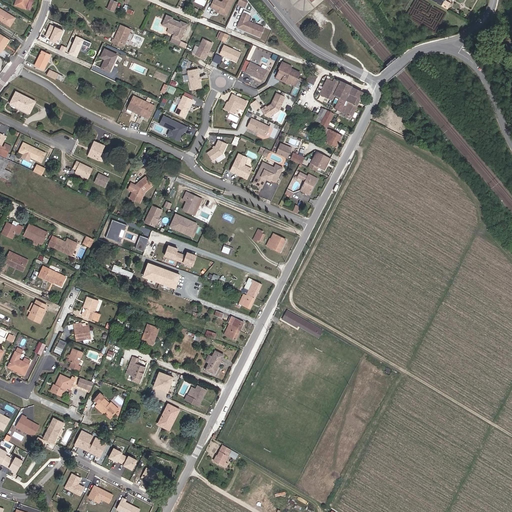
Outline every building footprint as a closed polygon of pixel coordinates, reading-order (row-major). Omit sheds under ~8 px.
[(34,0),(30,0),(27,8),(32,10),(35,0),(34,0)] [(219,8),(223,1),(222,0),(215,0),(213,5),(219,8)] [(225,0),(225,1),(223,1),(219,8),(222,10),(223,9),(227,11),(228,11),(231,8),(235,0),(225,0)] [(429,0),(449,12),(452,6),(445,2),(446,0),(429,0)] [(117,4),(111,1),(107,10),(113,12),(117,4)] [(265,27),(255,23),(252,23),(250,24),(249,21),(251,15),(244,12),(238,27),(262,37),(265,27)] [(10,15),(5,22),(18,31),(23,23),(10,15)] [(170,39),(178,43),(185,27),(163,17),(159,27),(165,30),(173,33),(171,38),(170,39)] [(66,34),(69,28),(55,21),(52,27),(66,34)] [(134,33),(123,28),(117,42),(116,41),(114,45),(124,50),(126,47),(127,47),(134,33)] [(11,41),(2,35),(0,37),(0,52),(2,54),(11,41)] [(88,53),(92,42),(74,35),(68,53),(77,57),(79,50),(88,53)] [(175,48),(178,43),(170,39),(168,44),(175,48)] [(204,59),(211,43),(202,39),(195,55),(204,59)] [(240,52),(223,44),(219,53),(236,61),(240,52)] [(43,69),(50,55),(42,51),(35,65),(43,69)] [(116,57),(103,51),(100,58),(105,61),(101,70),(108,73),(116,57)] [(211,63),(217,67),(222,57),(216,53),(211,63)] [(266,70),(249,62),(244,72),(261,80),(266,70)] [(299,75),(289,70),(290,68),(281,64),(279,70),(280,70),(278,73),(284,77),(281,82),(288,86),(288,85),(293,87),(299,75)] [(200,90),(197,70),(187,72),(190,92),(200,90)] [(47,77),(54,80),(55,78),(57,75),(50,71),(47,77)] [(315,81),(308,77),(304,84),(312,88),(315,81)] [(329,83),(326,81),(318,99),(329,105),(333,99),(338,102),(332,114),(339,118),(338,119),(348,124),(361,97),(330,81),(329,83)] [(11,103),(30,114),(36,103),(17,93),(11,103)] [(270,117),(277,112),(283,99),(275,94),(271,103),(272,104),(270,106),(269,105),(265,109),(264,108),(259,111),(263,117),(268,114),(270,117)] [(182,119),(190,101),(181,97),(172,114),(182,119)] [(242,111),(245,103),(231,97),(229,100),(230,101),(229,104),(227,105),(224,111),(232,115),(235,108),(242,111)] [(132,99),(125,112),(130,114),(131,113),(141,118),(141,119),(147,122),(153,110),(132,99)] [(251,103),(256,109),(261,105),(255,99),(251,103)] [(316,118),(327,123),(330,118),(319,112),(316,118)] [(394,131),(400,116),(390,112),(384,127),(401,134),(403,130),(399,128),(397,132),(394,131)] [(322,133),(327,123),(316,118),(312,124),(318,128),(317,130),(322,133)] [(183,131),(164,121),(160,129),(170,134),(167,140),(175,144),(179,137),(179,136),(180,134),(181,135),(183,131)] [(267,129),(250,121),(246,129),(255,134),(255,133),(257,134),(257,135),(263,138),(267,129)] [(339,141),(326,135),(321,145),(333,152),(339,141)] [(274,153),(287,158),(291,147),(279,142),(274,153)] [(219,158),(225,149),(216,144),(212,151),(204,157),(209,165),(219,158)] [(0,150),(8,155),(10,152),(12,148),(6,145),(4,149),(2,147),(0,149),(0,150)] [(86,158),(96,163),(99,156),(102,149),(93,145),(86,158)] [(36,152),(33,151),(33,149),(28,146),(26,151),(22,149),(20,153),(42,165),(47,156),(37,151),(36,152)] [(9,162),(0,157),(0,164),(1,165),(0,167),(0,169),(4,171),(9,162)] [(305,173),(313,176),(313,175),(320,178),(322,172),(325,174),(328,170),(325,167),(329,160),(322,157),(321,160),(317,159),(314,164),(313,163),(308,173),(306,171),(305,173)] [(241,170),(245,163),(236,158),(228,175),(232,177),(234,177),(236,178),(236,179),(244,183),(248,176),(242,173),(241,170)] [(291,159),(288,165),(295,168),(297,169),(300,163),(291,159)] [(74,175),(86,181),(90,172),(75,164),(72,171),(75,172),(74,175)] [(46,171),(38,167),(34,174),(42,178),(46,171)] [(278,177),(271,173),(260,168),(250,188),(258,192),(264,182),(268,184),(267,184),(273,187),(278,177)] [(106,182),(95,177),(91,185),(103,190),(106,182)] [(307,200),(308,196),(314,184),(306,180),(305,182),(297,178),(295,182),(303,186),(298,195),(307,200)] [(130,196),(129,199),(133,200),(133,203),(138,205),(142,195),(149,189),(142,181),(135,187),(136,188),(133,191),(128,188),(125,194),(130,196)] [(166,184),(162,182),(157,191),(162,193),(166,184)] [(285,195),(283,198),(282,200),(289,203),(292,198),(285,195)] [(180,214),(189,218),(194,208),(193,207),(196,201),(184,196),(181,203),(184,205),(180,214)] [(137,207),(138,205),(133,203),(133,200),(129,199),(127,202),(137,207)] [(192,219),(199,203),(196,201),(193,207),(194,208),(189,218),(192,219)] [(152,230),(159,214),(150,210),(142,226),(152,230)] [(174,219),(168,230),(178,234),(179,232),(186,235),(190,234),(193,227),(174,219)] [(103,238),(117,244),(119,239),(116,238),(119,230),(122,231),(124,226),(109,221),(103,238)] [(11,228),(6,225),(0,236),(11,241),(14,235),(18,238),(22,231),(17,229),(18,227),(12,224),(11,228)] [(25,233),(44,242),(47,237),(28,227),(25,233)] [(42,247),(44,242),(25,233),(23,238),(42,247)] [(261,237),(255,234),(250,244),(256,247),(257,246),(258,247),(262,239),(261,238),(261,237)] [(141,253),(146,240),(141,238),(138,247),(133,246),(132,250),(136,251),(141,253)] [(285,246),(272,239),(266,251),(279,257),(285,246)] [(51,240),(49,245),(72,256),(76,248),(67,244),(65,247),(51,240)] [(81,249),(88,252),(92,245),(85,241),(81,249)] [(70,261),(72,256),(49,245),(47,249),(70,261)] [(166,252),(163,259),(191,270),(194,263),(195,260),(186,257),(184,260),(175,256),(176,253),(167,249),(166,252)] [(230,253),(221,249),(219,256),(227,259),(230,253)] [(9,254),(3,265),(7,267),(12,256),(9,254)] [(26,263),(12,256),(7,267),(21,274),(26,263)] [(110,273),(120,277),(122,273),(122,271),(112,267),(110,273)] [(148,267),(143,279),(174,292),(179,279),(148,267)] [(48,273),(43,283),(47,284),(47,283),(52,285),(51,286),(60,290),(64,281),(63,281),(48,273)] [(241,298),(253,304),(259,291),(247,285),(242,294),(241,293),(239,297),(241,298)] [(248,313),(253,304),(241,298),(235,311),(238,312),(239,309),(248,313)] [(91,303),(80,299),(78,304),(79,305),(76,311),(75,310),(74,314),(75,314),(74,317),(89,324),(92,316),(87,314),(91,303)] [(38,318),(41,319),(43,314),(41,314),(43,309),(34,305),(32,309),(29,316),(26,322),(34,326),(38,318)] [(277,332),(279,333),(280,331),(284,333),(289,322),(284,319),(277,332)] [(231,332),(237,336),(241,328),(229,322),(226,328),(229,329),(231,330),(231,332)] [(303,330),(309,334),(318,339),(320,335),(298,323),(296,326),(303,330)] [(78,339),(76,339),(77,345),(91,344),(90,331),(83,332),(82,327),(75,328),(75,332),(78,332),(78,339)] [(138,345),(149,349),(155,333),(144,329),(138,345)] [(231,330),(229,329),(228,331),(226,331),(224,334),(222,339),(233,344),(237,336),(231,332),(231,330)] [(62,354),(68,342),(60,339),(55,352),(62,354)] [(44,347),(40,345),(35,356),(39,358),(40,359),(43,353),(45,348),(44,347)] [(82,355),(72,351),(67,363),(70,365),(68,369),(78,373),(80,369),(77,368),(82,355)] [(15,370),(14,373),(24,378),(29,368),(24,365),(19,363),(22,356),(17,353),(9,368),(15,370)] [(204,366),(206,367),(208,368),(205,374),(213,379),(222,360),(214,356),(211,362),(210,361),(208,360),(204,366)] [(139,361),(133,358),(127,374),(131,375),(130,379),(131,380),(131,382),(138,385),(145,369),(137,366),(139,361)] [(176,378),(160,371),(153,388),(169,395),(176,378)] [(93,390),(95,382),(81,377),(78,385),(93,390)] [(54,391),(53,390),(51,393),(62,399),(66,392),(70,394),(74,386),(73,386),(74,382),(71,381),(70,384),(60,379),(55,389),(54,391)] [(197,411),(205,395),(196,390),(190,402),(186,400),(183,404),(197,411)] [(104,397),(100,394),(95,400),(98,403),(96,406),(103,413),(103,412),(105,411),(106,413),(111,417),(118,410),(111,403),(110,405),(103,398),(104,397)] [(168,405),(158,424),(168,430),(179,411),(168,405)] [(0,429),(3,431),(10,420),(0,414),(0,429)] [(39,426),(26,418),(27,417),(23,415),(16,427),(34,436),(39,426)] [(55,436),(59,428),(61,429),(64,423),(53,418),(43,438),(54,444),(57,437),(55,436)] [(90,445),(89,444),(93,436),(81,430),(74,445),(87,451),(90,445)] [(100,458),(107,443),(96,438),(92,446),(90,445),(87,451),(100,458)] [(10,458),(6,455),(8,452),(0,448),(0,462),(5,466),(10,458)] [(121,463),(124,456),(121,454),(122,453),(114,448),(109,458),(114,461),(115,460),(117,461),(121,463)] [(233,464),(235,459),(220,450),(211,466),(224,473),(226,469),(224,468),(228,461),(233,464)] [(132,470),(137,461),(128,456),(128,458),(124,456),(121,463),(124,465),(126,466),(126,467),(132,470)] [(17,472),(23,461),(16,457),(14,460),(10,458),(5,466),(17,472)] [(155,485),(160,475),(146,468),(141,478),(155,485)] [(80,495),(84,487),(80,485),(79,486),(77,485),(78,484),(81,478),(72,474),(64,488),(80,495)] [(81,483),(88,487),(91,481),(84,477),(81,483)] [(112,495),(100,489),(100,490),(98,489),(99,488),(94,486),(88,497),(98,503),(100,499),(108,503),(112,495)] [(139,511),(140,510),(125,503),(126,500),(123,498),(117,510),(120,511),(139,511)]
